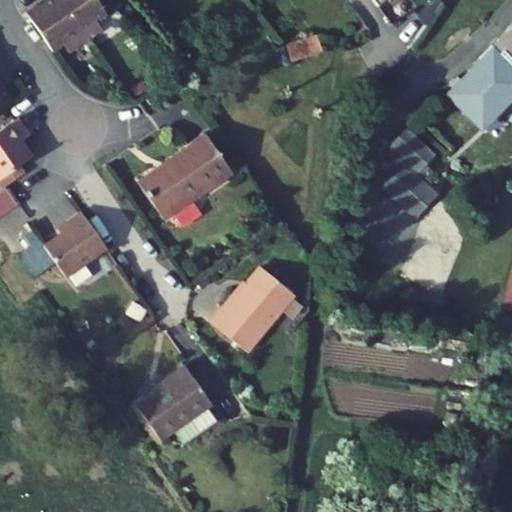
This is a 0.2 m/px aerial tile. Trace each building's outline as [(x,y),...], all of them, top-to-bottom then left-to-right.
[(69,53),(86,42),(56,0),(50,0),(39,7),(37,4),(26,12),(53,52),(64,45),(69,53)] [(56,0),(86,42),(102,30),(96,22),(107,15),(96,0),(56,0)] [(109,15),(116,10),(111,3),(104,8),(109,15)] [(450,97),(481,127),(511,94),(511,25),(479,60),(483,64),(450,97)] [(322,52),(317,36),(286,46),(291,62),(322,52)] [(1,64),(0,64),(0,112),(1,112),(15,103),(4,87),(0,81),(9,75),(1,64)] [(0,81),(4,87),(13,81),(9,75),(0,81)] [(105,93),(112,97),(117,88),(110,84),(105,93)] [(19,118),(10,124),(0,131),(0,179),(18,167),(32,157),(21,141),(18,136),(26,129),(19,118)] [(21,141),(30,135),(26,129),(18,136),(21,141)] [(431,154),(405,129),(389,146),(406,162),(382,187),(410,215),(431,193),(416,179),(427,168),(422,163),(431,154)] [(158,169),(138,183),(164,220),(231,172),(207,137),(165,167),(166,169),(160,173),(158,169)] [(23,174),(18,167),(0,179),(0,188),(1,190),(7,186),(23,174)] [(0,212),(17,201),(8,188),(0,193),(0,212)] [(66,277),(106,248),(81,212),(68,221),(71,226),(44,246),(55,262),(66,277)] [(55,262),(44,246),(39,240),(18,254),(34,276),(55,262)] [(247,353),(294,295),(259,266),(223,311),(221,309),(210,322),(247,353)] [(349,337),(371,342),(374,329),(352,324),(349,337)] [(211,404),(185,366),(161,383),(163,387),(137,406),(161,439),(173,430),(207,407),(211,404)] [(207,407),(173,430),(183,444),(217,420),(207,407)]
